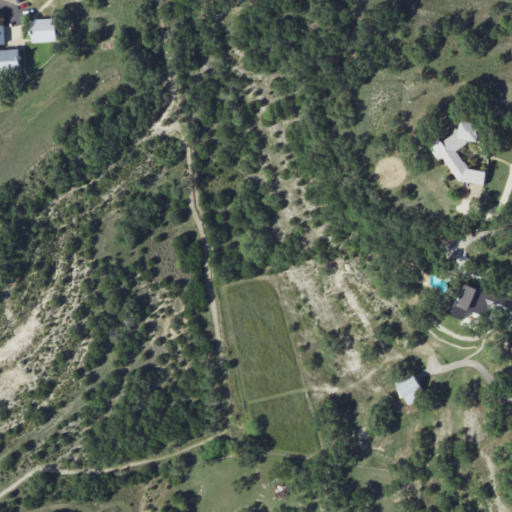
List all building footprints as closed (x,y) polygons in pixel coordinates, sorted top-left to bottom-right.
[(31,19),(32,42),(57,41),(57,18),(31,19)] [(0,72),(20,72),(19,47),(5,48),(4,25),(0,24),(0,72)] [(458,180),(484,184),(486,171),(468,168),(456,150),(470,141),(476,141),(478,128),(474,122),(460,119),(458,129),(443,139),(437,138),(434,140),(431,156),(444,158),(458,180)] [(464,319),(467,310),(486,316),(488,306),(504,311),(508,297),(464,284),(459,300),(449,297),(444,313),(464,319)] [(398,384),(406,404),(425,396),(416,376),(398,384)]
